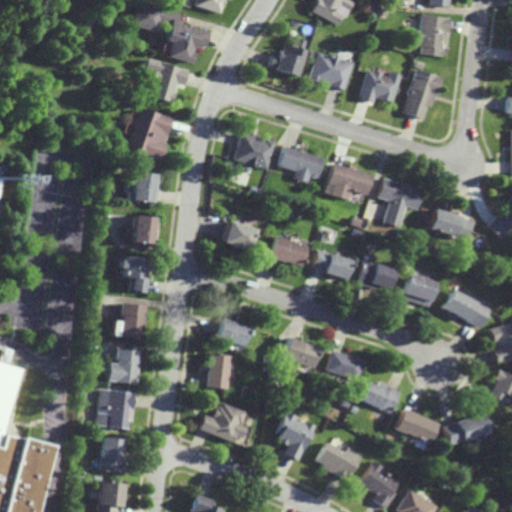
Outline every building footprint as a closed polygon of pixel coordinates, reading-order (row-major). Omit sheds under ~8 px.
[(222,0),(220,8),(219,7),(217,14),(191,6),(193,0),(222,0)] [(344,0),(340,8),(337,7),(334,13),(340,16),(334,26),(308,12),(313,2),(312,1),(312,0),(344,0)] [(446,0),(446,8),(435,7),(425,5),(425,0),(446,0)] [(174,24),(180,25),(181,24),(188,26),(188,27),(205,32),(201,48),(194,46),(193,51),(190,50),(189,54),(192,55),(189,65),(164,58),(167,49),(166,49),(167,44),(162,42),(166,26),(157,24),(154,34),(127,26),(133,3),(176,14),(174,24)] [(445,35),(439,34),(438,43),(440,44),(440,49),(441,49),(440,58),(417,55),(418,47),(415,46),(416,40),(412,40),(413,32),(418,32),(420,16),(447,19),(445,35)] [(299,52),(300,52),(292,78),(281,76),(264,69),(268,55),(274,57),(275,53),(278,55),(281,46),(291,49),(294,39),(302,42),(299,52)] [(336,59),(336,60),(350,64),(341,92),(326,87),(327,84),(324,85),(319,84),(315,80),(314,85),(305,82),(313,53),(325,57),(326,55),(336,59)] [(180,87),(172,85),(170,95),(171,95),(168,104),(144,98),(148,82),(147,82),(150,72),(142,71),(144,61),(184,72),(180,87)] [(369,73),(370,71),(380,74),(380,76),(386,78),(388,73),(398,76),(390,103),(373,100),(372,98),(371,103),(355,99),(364,71),(369,73)] [(426,74),(426,73),(434,75),(434,76),(439,78),(435,92),(438,93),(436,98),(433,97),(430,108),(425,106),(421,120),(401,114),(406,96),(405,95),(405,93),(406,91),(408,90),(413,71),(426,74)] [(157,164),(121,153),(135,110),(167,121),(160,146),(162,146),(157,164)] [(252,139),(252,141),(260,143),(261,140),(272,143),(264,171),(252,167),(252,170),(243,167),(243,165),(230,162),(238,135),(252,139)] [(314,181),(313,180),(311,181),(310,181),(308,181),(306,178),(304,185),(291,181),(292,175),(275,169),(280,149),(320,161),(314,181)] [(368,184),(366,183),(363,192),(347,188),(343,196),(326,192),(328,187),(324,186),(329,166),(370,178),(368,184)] [(153,199),(123,196),(124,189),(129,190),(131,176),(154,178),(155,178),(153,199)] [(403,187),(404,184),(419,188),(414,207),(403,203),(396,225),(380,220),(386,198),(377,195),(381,180),(403,187)] [(511,222),(497,237),(484,224),(501,206),(500,205),(503,202),(504,203),(511,195),(511,222)] [(458,213),(458,215),(470,219),(464,238),(452,235),(452,237),(442,234),(443,231),(425,225),(431,205),(458,213)] [(148,240),(127,238),(130,211),(140,211),(151,213),(148,240)] [(356,225),(348,222),(350,214),(359,217),(356,225)] [(244,246),(235,244),(234,245),(225,242),(226,241),(219,239),(226,218),(250,225),(244,246)] [(297,264),(281,259),(280,260),(264,254),(271,232),(282,236),(282,238),(303,245),(297,264)] [(341,276),(334,274),(333,277),(327,276),(328,272),(319,269),(320,267),(309,264),(310,255),(314,247),(347,257),(341,276)] [(142,291),(126,289),(127,274),(119,273),(119,265),(115,264),(116,256),(121,256),(121,253),(146,255),(142,291)] [(386,286),(375,283),(374,288),(352,282),(359,258),(391,267),(386,286)] [(415,270),(413,273),(433,279),(425,305),(398,296),(400,291),(399,291),(407,267),(415,270)] [(474,326),(463,320),(463,319),(439,306),(449,288),(485,307),(474,326)] [(138,337),(114,334),(117,312),(116,312),(117,300),(142,303),(138,337)] [(97,314),(88,312),(89,306),(98,307),(97,314)] [(240,345),(222,339),(222,340),(213,338),(220,316),(246,324),(240,345)] [(511,321),(511,356),(493,362),(492,361),(488,348),(493,346),(491,341),(489,341),(485,327),(511,319),(511,321)] [(309,366),(278,357),(284,334),(300,339),(300,341),(315,346),(309,366)] [(132,382),(110,380),(113,358),(111,358),(112,346),(136,349),(132,382)] [(354,379),(320,369),(326,349),(360,359),(354,379)] [(221,388),(203,385),(207,352),(226,354),(221,388)] [(0,511),(0,362),(20,368),(0,444),(0,448),(3,449),(6,436),(53,449),(37,511),(0,511)] [(511,377),(511,382),(504,402),(499,400),(497,405),(478,397),(487,377),(488,377),(492,368),(511,377)] [(270,378),(270,370),(278,370),(279,378),(270,378)] [(375,385),(376,381),(397,390),(386,412),(355,398),(364,380),(375,385)] [(128,420),(126,420),(125,428),(103,426),(104,420),(95,419),(96,412),(93,411),(95,399),(100,399),(102,389),(131,392),(128,420)] [(344,409),(336,405),(338,399),(347,403),(344,409)] [(243,412),(239,424),(245,427),(240,438),(235,436),(233,443),(195,429),(201,413),(210,416),(214,407),(215,407),(216,405),(219,407),(221,403),(243,412)] [(353,412),(348,410),(351,404),(356,406),(353,412)] [(425,442),(424,442),(420,449),(410,444),(413,436),(401,431),(401,433),(390,428),(400,407),(434,422),(425,442)] [(302,423),(304,420),(312,424),(295,460),(281,453),(285,445),(276,440),(276,439),(274,438),(275,435),(271,433),(283,409),(294,415),(292,418),(302,423)] [(467,441),(459,444),(457,440),(445,444),(438,426),(451,421),(450,420),(476,411),(483,430),(465,437),(467,441)] [(388,443),(381,439),(384,433),(391,437),(388,443)] [(119,472),(96,469),(98,456),(97,456),(100,436),(119,439),(117,451),(122,451),(119,472)] [(334,448),(336,444),(346,449),(347,447),(358,453),(343,480),(319,466),(320,464),(312,460),(323,441),(334,448)] [(382,508),(370,500),(374,494),(356,481),(370,460),(381,467),(379,470),(395,481),(389,491),(392,493),(382,508)] [(117,506),(112,505),(110,511),(93,511),(97,481),(120,483),(117,506)] [(428,511),(395,511),(392,510),(406,489),(433,505),(428,511)] [(219,511),(189,511),(187,511),(190,502),(193,494),(211,500),(209,506),(220,510),(219,511)]
